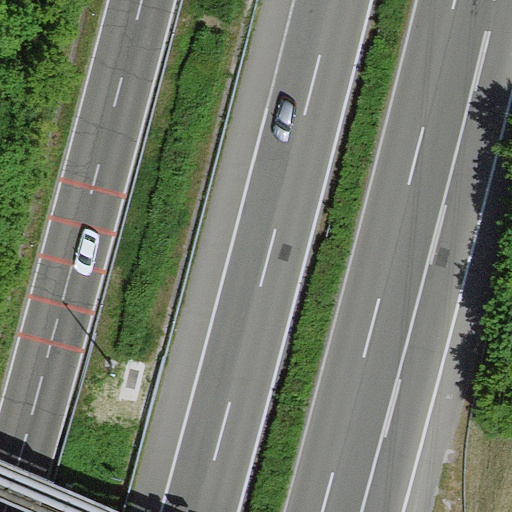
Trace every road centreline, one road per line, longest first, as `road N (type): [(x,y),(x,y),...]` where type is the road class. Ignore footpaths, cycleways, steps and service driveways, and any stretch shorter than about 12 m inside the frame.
road 1 (motorway): [(141,0),(4,511)]
road 2 (motorway): [(333,0),(200,511)]
road 3 (motorway): [(322,511),(454,0)]
